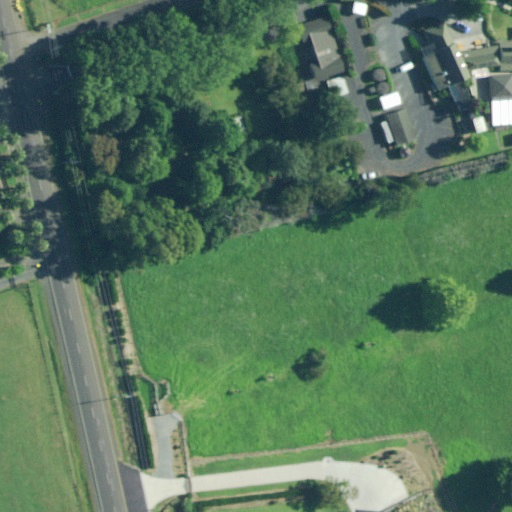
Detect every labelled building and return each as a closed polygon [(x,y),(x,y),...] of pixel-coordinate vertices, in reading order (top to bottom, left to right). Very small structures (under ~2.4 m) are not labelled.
[(366,4),(354,2),(353,13),(365,14),(366,4)] [(511,41),(498,42),(459,53),(445,22),(424,31),(429,43),(420,47),(439,90),(447,86),(452,97),(470,90),(472,101),(489,98),(511,97),(511,74),(490,75),(499,69),(511,69),(511,41)] [(384,67),(373,71),(380,93),(391,90),(384,67)] [(398,91),(380,98),(384,109),(402,103),(398,91)] [(407,109),(387,116),(398,146),(417,139),(407,109)] [(178,411),(154,416),(164,465),(188,460),(178,411)]
